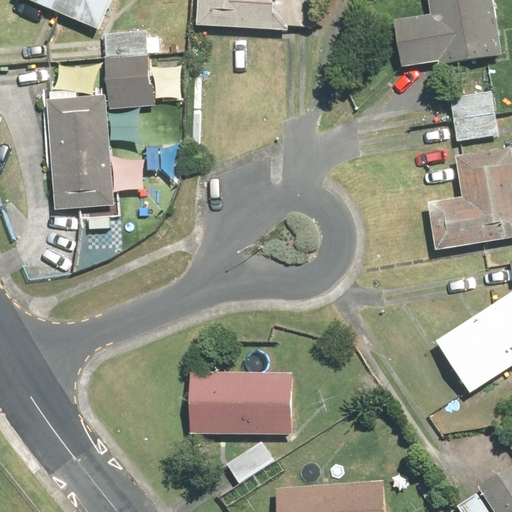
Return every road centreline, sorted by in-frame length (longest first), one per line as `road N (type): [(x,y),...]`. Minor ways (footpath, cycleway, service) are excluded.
road 1 (residential): [(184,283),(276,201),(296,196),(328,214),(337,240),(332,262),(300,288),(253,287)]
road 2 (tertiary): [(7,356),(120,511)]
road 3 (residential): [(7,356),(184,283)]
